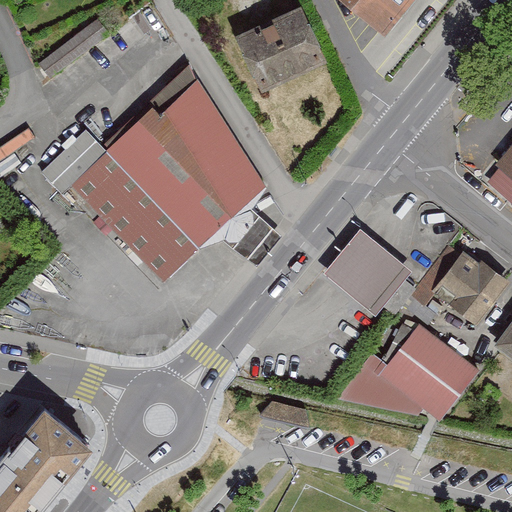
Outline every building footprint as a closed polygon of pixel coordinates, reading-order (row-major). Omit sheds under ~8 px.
[(345,0),(388,33),(414,0),(345,0)] [(310,16),(247,44),(271,96),(334,67),(310,16)] [(101,26),(45,68),(55,81),(111,40),(101,26)] [(248,205),(268,187),(201,84),(166,122),(157,113),(109,154),(88,133),(44,172),(63,193),(71,187),(165,283),(218,234),(248,205)] [(511,148),(488,177),(511,197),(511,148)] [(283,236),(248,205),(218,234),(259,267),(283,236)] [(414,271),(362,229),(326,272),(378,314),(414,271)] [(479,324),(511,282),(466,249),(434,290),(479,324)] [(511,326),(500,343),(511,352),(511,326)] [(482,370),(424,331),(419,338),(407,330),(385,366),(376,360),(344,404),(422,420),(427,412),(442,421),(482,370)] [(268,399),(266,414),(299,419),(301,404),(268,399)] [(41,511),(93,448),(45,410),(0,462),(0,511),(41,511)]
